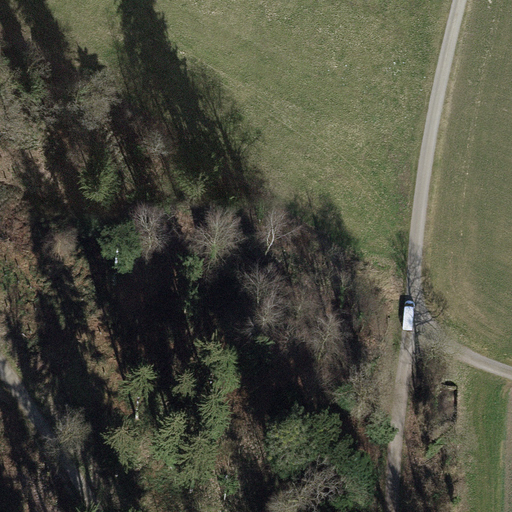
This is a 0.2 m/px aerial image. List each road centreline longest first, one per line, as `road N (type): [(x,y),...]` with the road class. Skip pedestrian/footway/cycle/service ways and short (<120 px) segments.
road 1 (track): [(461,0),(410,319)]
road 2 (track): [(393,511),(394,430),(410,319)]
road 3 (track): [(102,511),(0,360)]
road 4 (track): [(410,319),(470,364),(511,380)]
